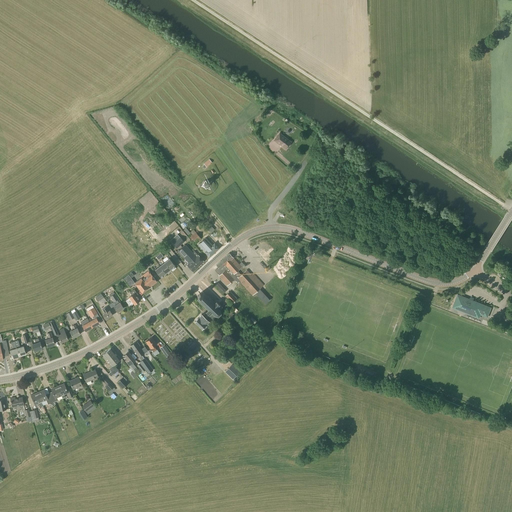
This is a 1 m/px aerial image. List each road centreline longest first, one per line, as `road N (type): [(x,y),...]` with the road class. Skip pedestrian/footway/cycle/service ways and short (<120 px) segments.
road 1 (track): [(177,0),(467,191),(507,207)]
road 2 (track): [(511,210),(191,0)]
road 3 (secondary): [(0,380),(116,336),(170,301),(235,241),(270,228)]
road 4 (secondary): [(270,228),(298,231),(431,282),(457,281),(475,269)]
